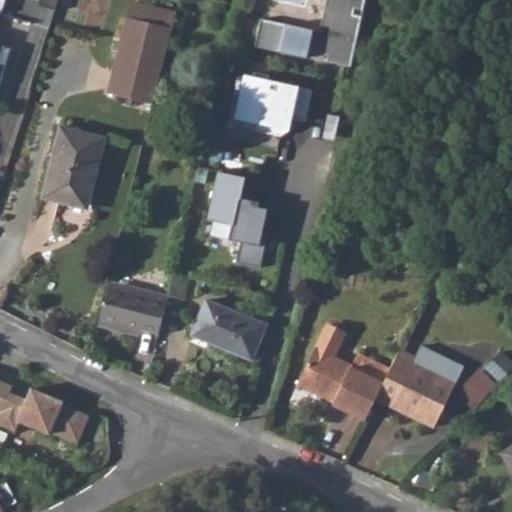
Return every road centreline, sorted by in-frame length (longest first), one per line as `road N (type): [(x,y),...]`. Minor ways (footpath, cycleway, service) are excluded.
road 1 (residential): [(169,417),(335,481),(390,511)]
road 2 (residential): [(0,330),(169,417)]
road 3 (residential): [(70,511),(129,475),(169,417)]
